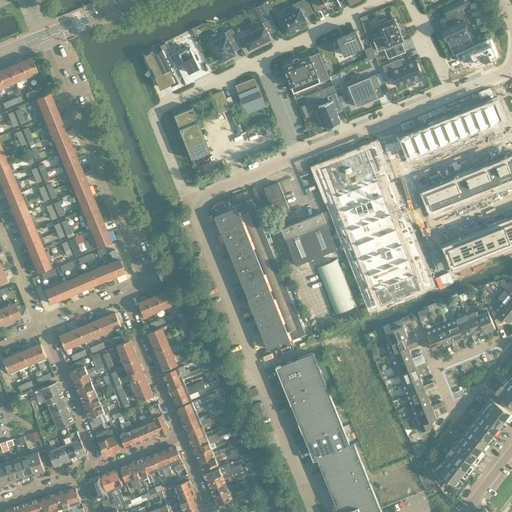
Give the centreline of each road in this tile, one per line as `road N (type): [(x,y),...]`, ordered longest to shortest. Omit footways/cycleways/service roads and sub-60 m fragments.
road 1 (unclassified): [(311,511),(189,200)]
road 2 (residential): [(124,296),(141,281),(121,215),(42,36)]
road 3 (residential): [(259,57),(156,109),(189,200)]
road 4 (unclassified): [(299,156),(451,93)]
road 5 (unknown): [(476,260),(415,108)]
road 6 (residential): [(124,296),(180,437)]
road 7 (residential): [(95,463),(42,327)]
road 8 (residential): [(383,0),(259,57)]
